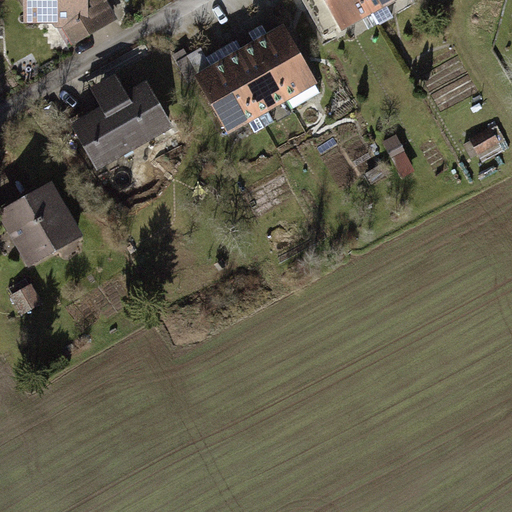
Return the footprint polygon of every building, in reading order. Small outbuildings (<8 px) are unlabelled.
[(27,0),(29,25),(67,28),(78,47),(122,23),(109,3),(116,0),(27,0)] [(329,0),(345,31),(403,0),(329,0)] [(288,25),(198,74),(232,136),(322,87),(288,25)] [(101,109),(75,124),(102,172),(177,129),(152,85),(131,96),(118,73),(90,89),(101,109)] [(402,136),(387,141),(400,178),(415,172),(402,136)] [(56,182),(0,213),(0,215),(31,270),(88,238),(56,182)]
